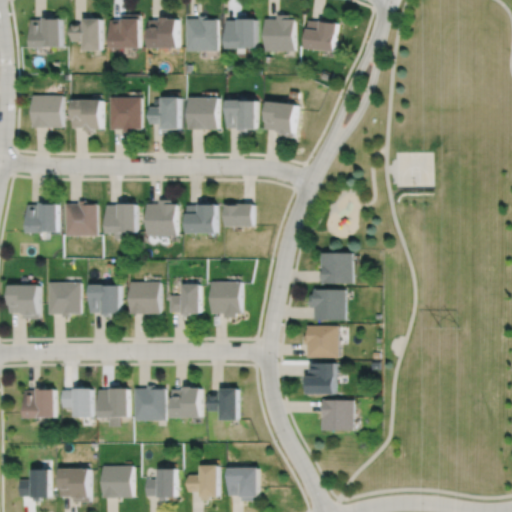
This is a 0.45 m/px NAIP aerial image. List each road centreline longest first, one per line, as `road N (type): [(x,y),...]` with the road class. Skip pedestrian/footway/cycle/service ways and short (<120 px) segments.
road 1 (residential): [(310,181),(282,265),(267,359),(282,429),(323,511)]
road 2 (residential): [(2,161),(271,167),(310,181)]
road 3 (residential): [(268,351),(0,351)]
road 4 (residential): [(310,181),(368,90),(382,22)]
road 5 (residential): [(382,22),(310,181)]
road 6 (residential): [(344,511),(399,502),(511,507)]
road 7 (residential): [(0,10),(7,85),(0,170)]
